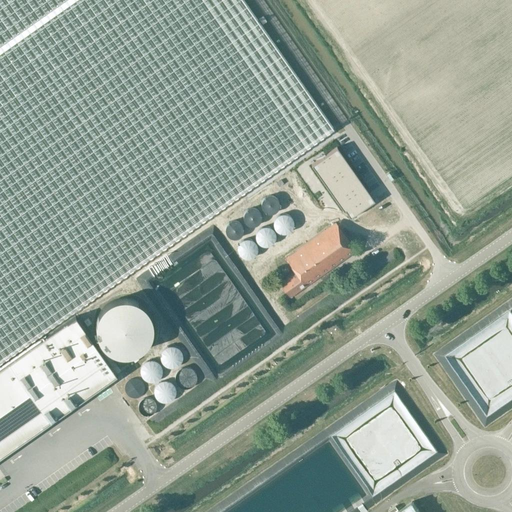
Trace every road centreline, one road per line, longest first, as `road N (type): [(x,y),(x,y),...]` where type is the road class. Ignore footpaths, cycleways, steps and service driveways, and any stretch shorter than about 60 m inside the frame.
road 1 (unclassified): [(122,511),(511,238)]
road 2 (unknown): [(456,278),(259,0)]
